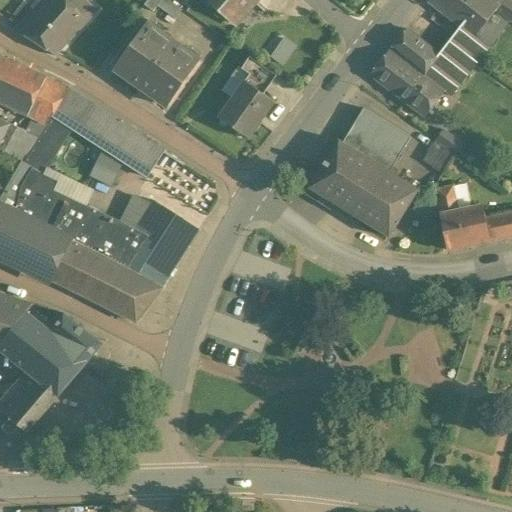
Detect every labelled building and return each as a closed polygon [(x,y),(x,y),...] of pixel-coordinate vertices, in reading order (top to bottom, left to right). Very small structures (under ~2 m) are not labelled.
[(21,25),(17,29),(56,56),(80,31),(45,0),(36,10),(21,25)] [(98,11),(86,0),(45,0),(80,31),(98,11)] [(148,0),(145,5),(155,12),(159,7),(163,0),(148,0)] [(183,9),(170,0),(163,0),(159,7),(177,19),(183,9)] [(204,0),(232,24),(252,1),(256,4),(259,0),(204,0)] [(431,0),(430,2),(463,27),(477,38),(497,12),(505,0),(431,0)] [(511,0),(505,0),(497,12),(510,21),(511,22),(511,0)] [(24,2),(12,19),(21,25),(36,10),(24,2)] [(510,21),(497,12),(477,38),(463,27),(440,56),(425,75),(447,92),(451,95),(454,97),(491,49),(489,48),(510,21)] [(200,62),(148,24),(117,68),(170,105),(200,62)] [(440,56),(407,29),(391,49),(425,75),(440,56)] [(283,35),(273,58),(288,64),(298,42),(283,35)] [(447,92),(391,49),(370,75),(426,119),(447,92)] [(0,102),(16,110),(36,72),(2,57),(0,60),(0,102)] [(278,76),(251,57),(244,68),(251,73),(246,81),(265,94),(278,76)] [(224,92),(233,99),(246,81),(251,73),(244,68),(241,67),(224,92)] [(36,72),(16,110),(47,125),(50,121),(70,88),(36,72)] [(265,94),(246,81),(233,99),(220,117),(250,138),(276,102),(265,94)] [(80,95),(70,88),(50,121),(40,137),(39,138),(26,159),(24,159),(14,173),(16,173),(12,180),(24,186),(80,95)] [(80,95),(24,186),(35,191),(45,175),(48,171),(74,128),(90,101),(80,95)] [(166,150),(90,101),(74,128),(149,177),(166,150)] [(412,138),(365,110),(344,143),(391,172),(412,138)] [(0,147),(12,125),(0,119),(0,147)] [(40,137),(13,125),(12,125),(0,147),(24,159),(26,159),(39,138),(40,137)] [(463,144),(444,130),(436,140),(456,154),(463,144)] [(391,172),(339,141),(311,189),(392,237),(420,189),(391,172)] [(446,148),(436,142),(424,161),(434,167),(445,149),(446,148)] [(455,154),(445,149),(434,167),(434,168),(443,173),(455,154)] [(104,154),(93,175),(104,181),(108,174),(102,171),(110,157),(104,154)] [(124,164),(110,157),(102,171),(108,174),(104,181),(113,185),(124,164)] [(89,207),(95,193),(48,171),(45,175),(59,182),(55,191),(89,207)] [(0,203),(0,258),(17,266),(18,264),(137,322),(163,288),(114,262),(136,229),(122,222),(89,207),(55,191),(59,182),(45,175),(35,191),(43,195),(37,208),(31,205),(26,216),(0,203)] [(24,186),(12,180),(5,192),(31,205),(37,208),(43,195),(35,191),(24,186)] [(468,184),(455,187),(461,211),(473,209),(468,184)] [(455,186),(438,190),(443,215),(461,211),(455,187),(455,186)] [(31,205),(5,192),(0,200),(0,203),(26,216),(31,205)] [(136,229),(114,262),(163,288),(200,230),(154,201),(147,212),(136,229)] [(132,204),(122,222),(136,229),(147,212),(132,204)] [(443,215),(442,215),(449,251),(492,242),(487,220),(484,206),(473,209),(461,211),(443,215)] [(511,214),(487,220),(492,242),(511,237),(511,214)] [(35,305),(0,294),(0,345),(29,312),(35,305)] [(29,312),(0,345),(0,348),(27,370),(27,371),(58,396),(103,344),(65,313),(59,321),(57,319),(49,328),(29,312)] [(1,401),(0,402),(0,408),(27,432),(58,396),(27,371),(27,370),(1,401)] [(0,458),(6,454),(27,432),(0,408),(0,458)]
